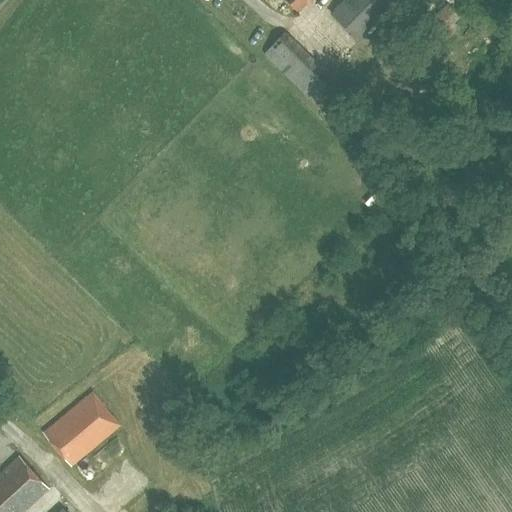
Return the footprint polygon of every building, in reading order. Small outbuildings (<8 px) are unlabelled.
[(292,0),(301,8),(308,0),(292,0)] [(344,0),(331,13),(358,41),(384,14),(387,17),(403,0),(344,0)] [(285,74),(307,51),(286,31),(264,53),(285,74)] [(71,466),(121,425),(93,391),(43,432),(71,466)] [(23,511),(50,488),(19,455),(0,473),(0,511),(23,511)]
